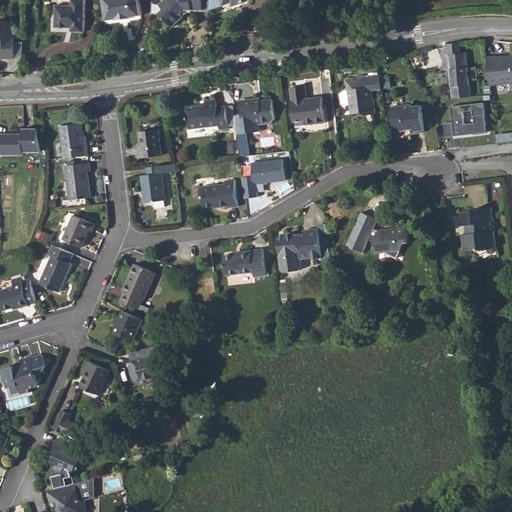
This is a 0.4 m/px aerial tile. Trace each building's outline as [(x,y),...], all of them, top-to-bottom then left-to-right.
[(72,0),(73,7),(56,6),(55,27),(72,28),(72,32),(84,33),(86,0),(72,0)] [(105,0),(108,20),(118,19),(119,21),(133,19),(133,17),(143,16),(140,0),(105,0)] [(167,0),(160,7),(168,16),(163,20),(171,29),(183,18),(182,16),(187,11),(201,12),(201,0),(167,0)] [(265,0),(272,2),(272,0),(219,0),(222,8),(230,5),(231,8),(238,6),(239,3),(245,1),(248,2),(252,0),(265,0)] [(11,20),(0,20),(0,56),(3,56),(3,58),(14,57),(11,20)] [(448,44),(453,98),(471,97),(466,53),(461,53),(460,42),(448,44)] [(496,56),(486,58),(490,86),(511,83),(511,55),(501,57),(501,58),(496,59),(496,56)] [(350,101),(351,113),(360,112),(366,114),(374,113),(371,85),(367,86),(366,76),(345,79),(346,89),(340,89),(341,102),(350,101)] [(290,87),(294,121),(305,120),(305,124),(325,122),(322,96),(307,97),(306,85),(290,87)] [(187,128),(216,125),(217,129),(227,128),(224,105),(215,106),(214,98),(202,99),(203,107),(197,108),(196,104),(185,106),(187,128)] [(261,100),(253,101),(252,98),(239,100),(240,114),(234,115),(236,134),(246,133),(252,132),(251,126),(259,124),(270,123),(275,118),(272,98),(261,100)] [(484,102),(451,106),(453,122),(445,123),(446,137),(488,132),(484,102)] [(424,130),(421,105),(412,106),(411,104),(390,106),(393,131),(406,130),(406,129),(410,128),(411,131),(424,130)] [(90,153),(89,145),(86,145),(85,136),(83,122),(62,124),(66,156),(90,153)] [(0,133),(0,154),(23,155),(23,152),(41,152),(38,129),(23,128),(23,134),(0,133)] [(138,130),(140,148),(139,148),(140,158),(162,155),(159,128),(138,130)] [(246,133),(236,134),(239,156),(249,155),(246,133)] [(283,160),(253,163),(255,178),(245,179),(247,198),(259,197),(257,183),(285,181),(283,160)] [(165,198),(166,197),(163,171),(175,170),(174,164),(174,162),(162,164),(146,166),(147,173),(141,173),(143,187),(146,187),(148,200),(155,199),(165,198)] [(67,167),(71,200),(91,197),(88,171),(92,171),(91,163),(67,167)] [(225,183),(200,186),(201,194),(203,195),(204,207),(217,205),(219,207),(228,205),(228,207),(238,206),(234,179),(225,180),(225,183)] [(491,230),(490,221),(492,220),(490,205),(472,207),(472,210),(467,211),(467,209),(458,210),(459,224),(463,223),(464,232),(460,233),(463,250),(479,247),(479,245),(483,245),(483,247),(495,246),(493,229),(491,230)] [(396,256),(403,242),(403,236),(408,236),(407,225),(378,228),(377,229),(373,228),(378,218),(360,210),(345,243),(362,251),(368,238),(372,240),(373,252),(384,251),(396,256)] [(64,239),(83,247),(90,231),(93,232),(96,224),(75,215),(64,239)] [(304,234),(296,234),(293,232),(285,233),(286,237),(276,238),(280,269),(283,271),(298,269),(300,266),(299,262),(301,259),(311,257),(311,259),(321,258),(318,228),(304,230),(304,234)] [(59,292),(72,264),(69,263),(74,252),(53,243),(52,244),(55,272),(44,274),(40,283),(59,292)] [(55,272),(52,244),(48,254),(52,256),(44,274),(55,272)] [(226,276),(253,273),(254,277),(266,276),(263,249),(239,252),(239,254),(224,256),(226,276)] [(121,298),(138,306),(142,297),(144,298),(156,270),(135,260),(123,289),(125,289),(121,298)] [(30,274),(12,279),(14,285),(0,288),(0,297),(4,309),(19,305),(20,307),(38,302),(30,274)] [(122,307),(119,313),(122,315),(115,330),(132,338),(142,316),(122,307)] [(112,329),(115,330),(122,315),(119,313),(112,329)] [(162,370),(158,354),(163,353),(161,342),(135,349),(137,357),(131,359),(130,366),(133,376),(139,377),(140,377),(141,381),(147,384),(150,384),(154,381),(156,377),(157,372),(162,370)] [(20,363),(15,364),(16,366),(13,367),(12,363),(0,367),(6,386),(14,384),(16,389),(34,384),(38,379),(30,354),(19,357),(20,363)] [(80,384),(99,392),(110,368),(88,358),(85,366),(87,367),(80,384)] [(77,422),(68,418),(70,411),(61,407),(53,425),(64,430),(72,434),(77,422)] [(60,437),(72,442),(75,435),(72,434),(64,430),(60,437)] [(0,432),(0,459),(1,460),(5,451),(3,449),(5,444),(9,436),(0,432)] [(60,452),(56,461),(54,466),(63,469),(62,471),(55,473),(59,485),(75,480),(79,465),(76,462),(73,458),(75,453),(78,445),(72,442),(60,437),(57,436),(51,448),(55,450),(60,452)] [(55,450),(51,459),(56,461),(60,452),(55,450)] [(82,511),(86,506),(83,496),(81,497),(81,496),(79,496),(75,480),(59,485),(47,488),(50,500),(58,498),(59,501),(56,503),(58,511),(82,511)]
